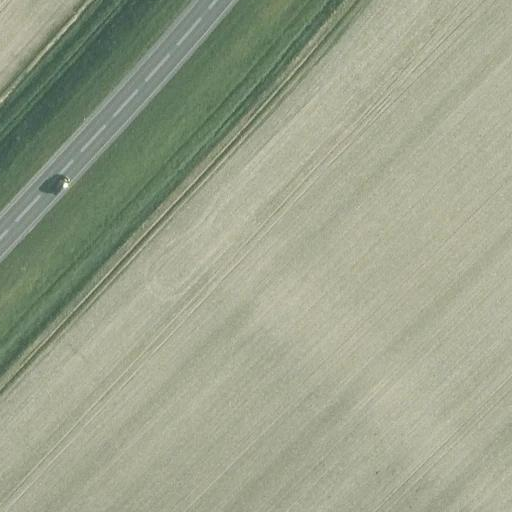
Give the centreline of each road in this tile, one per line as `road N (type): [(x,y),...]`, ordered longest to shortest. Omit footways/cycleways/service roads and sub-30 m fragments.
road 1 (track): [(0,403),(364,0)]
road 2 (trunk): [(0,238),(216,0)]
